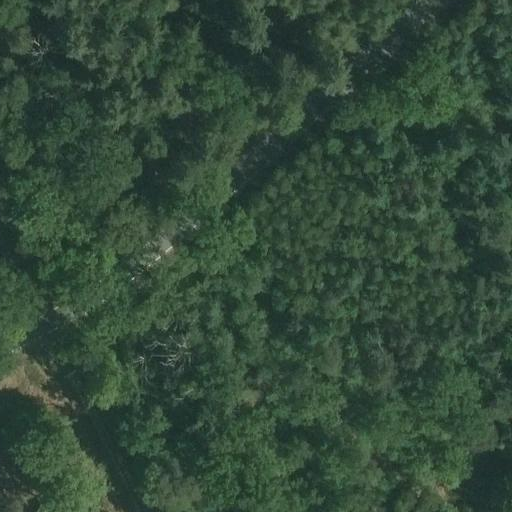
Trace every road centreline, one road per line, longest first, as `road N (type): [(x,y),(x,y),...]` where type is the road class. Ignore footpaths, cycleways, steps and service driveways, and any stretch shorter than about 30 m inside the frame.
road 1 (tertiary): [(0,349),(100,292),(155,249),(435,0)]
road 2 (track): [(0,238),(139,511)]
